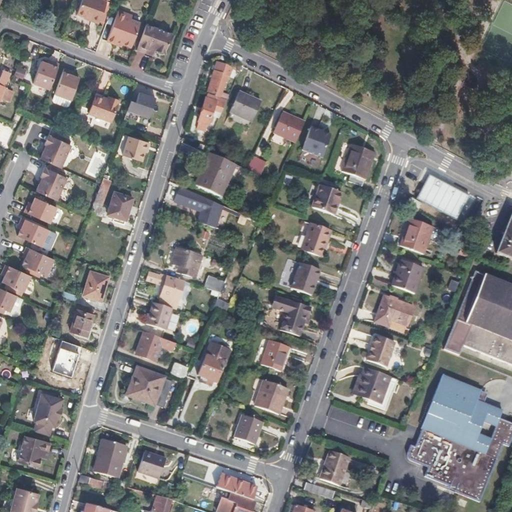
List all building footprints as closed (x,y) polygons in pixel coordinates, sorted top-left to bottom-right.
[(106,5),(90,0),(82,0),(76,17),(85,20),(98,25),(106,5)] [(131,19),(117,14),(105,45),(114,48),(115,45),(120,47),(130,51),(139,26),(130,23),(131,19)] [(172,39),(144,29),(136,53),(147,57),(149,51),(154,53),(156,58),(161,59),(165,58),(172,39)] [(25,44),(17,41),(12,53),(20,57),(25,44)] [(48,61),(43,59),(32,85),(49,92),(58,67),(53,65),(47,63),(48,61)] [(213,72),(212,72),(206,91),(214,94),(219,79),(224,80),(227,71),(222,69),(223,65),(216,62),(213,72)] [(10,73),(2,70),(0,75),(0,85),(4,87),(10,73)] [(71,72),(66,70),(55,97),(56,98),(72,104),(82,80),(75,77),(70,75),(71,72)] [(236,77),(232,75),(220,99),(226,100),(236,77)] [(135,102),(130,101),(126,110),(148,117),(154,100),(147,98),(148,95),(139,92),(135,102)] [(260,104),(238,93),(229,114),(251,124),(260,104)] [(206,99),(204,98),(197,122),(206,126),(207,122),(210,124),(213,116),(210,115),(211,110),(220,113),(226,100),(220,99),(207,94),(206,99)] [(103,100),(96,97),(90,115),(111,123),(119,103),(109,100),(108,102),(103,100)] [(56,98),(54,103),(55,106),(67,110),(70,109),(72,104),(56,98)] [(303,122),(281,112),(273,131),(295,141),(303,122)] [(89,118),(93,120),(92,124),(109,130),(111,123),(90,115),(89,118)] [(206,126),(197,122),(195,129),(204,132),(206,126)] [(321,158),(329,135),(309,128),(300,150),(321,158)] [(147,142),(128,135),(121,154),(127,156),(140,161),(143,152),(147,142)] [(46,145),(47,145),(41,160),(60,169),(71,146),(50,136),(46,145)] [(372,158),(348,150),(341,171),(351,174),(349,181),(363,185),(372,158)] [(203,167),(205,168),(197,187),(219,197),(234,165),(209,153),(203,167)] [(259,159),(252,156),(245,170),(258,175),(261,169),(255,167),(259,159)] [(41,177),(42,178),(36,192),(57,201),(67,178),(45,168),(41,177)] [(482,197),(432,173),(414,212),(462,237),(482,197)] [(101,180),(99,186),(93,202),(101,205),(109,183),(101,180)] [(339,194),(318,185),(310,208),(331,216),(339,194)] [(131,198),(113,192),(106,214),(124,220),(131,198)] [(187,198),(175,194),(172,201),(191,209),(194,202),(201,205),(203,199),(190,192),(187,198)] [(31,206),(28,205),(24,213),(49,224),(57,208),(35,198),(31,206)] [(201,205),(194,202),(191,209),(199,211),(202,212),(204,206),(201,205)] [(202,212),(199,211),(196,222),(197,222),(204,224),(208,214),(202,212)] [(511,214),(510,213),(494,252),(511,259),(511,214)] [(217,217),(208,214),(204,224),(213,227),(217,217)] [(18,227),(21,229),(17,236),(41,247),(49,231),(22,218),(18,227)] [(189,223),(179,220),(177,228),(187,231),(188,228),(189,223)] [(190,220),(189,223),(188,228),(195,230),(197,222),(196,222),(190,220)] [(431,228),(408,220),(398,247),(422,255),(431,228)] [(328,232),(309,224),(299,250),(318,257),(328,232)] [(197,253),(172,245),(167,262),(178,266),(176,271),(190,276),(197,253)] [(24,254),(28,256),(24,266),(46,276),(53,260),(27,248),(24,254)] [(395,273),(397,274),(392,288),(413,295),(422,270),(399,261),(395,273)] [(318,272),(298,264),(289,289),(309,297),(318,272)] [(3,272),(7,274),(3,283),(26,293),(33,278),(6,265),(3,272)] [(443,343),(459,350),(463,341),(511,361),(511,285),(474,269),(443,343)] [(107,276),(89,270),(82,294),(100,300),(107,276)] [(146,280),(162,285),(158,298),(159,298),(158,304),(171,308),(174,309),(183,281),(159,273),(159,275),(148,272),(146,280)] [(224,280),(207,274),(203,287),(219,292),(224,280)] [(0,307),(8,312),(16,296),(0,288),(0,307)] [(76,296),(62,292),(60,298),(74,302),(76,296)] [(279,299),(271,296),(267,307),(274,310),(279,299)] [(412,308),(382,298),(373,322),(386,327),(388,321),(405,327),(412,308)] [(274,310),(277,311),(270,329),(289,336),(294,321),(297,322),(302,307),(279,299),(274,310)] [(158,304),(152,302),(145,324),(164,330),(171,308),(158,304)] [(93,314),(76,309),(70,330),(87,335),(93,314)] [(174,344),(144,332),(136,354),(153,360),(160,345),(172,350),(174,344)] [(50,336),(47,335),(38,360),(42,362),(50,336)] [(59,339),(50,336),(42,362),(77,373),(83,357),(56,349),(59,339)] [(371,345),(373,346),(371,351),(369,350),(365,361),(385,368),(394,343),(374,336),(371,345)] [(287,349),(267,341),(259,366),(279,373),(287,349)] [(209,342),(201,363),(195,376),(199,377),(211,382),(215,384),(229,350),(209,342)] [(201,363),(193,360),(186,377),(193,380),(195,376),(201,363)] [(187,369),(173,363),(169,374),(183,379),(187,369)] [(132,376),(135,377),(127,395),(160,408),(171,382),(136,367),(132,376)] [(389,378),(362,369),(353,395),(379,404),(389,378)] [(418,426),(419,427),(412,446),(407,444),(404,456),(403,458),(404,460),(405,461),(406,463),(416,468),(418,465),(428,469),(427,471),(424,470),(420,479),(446,490),(449,484),(454,486),(452,493),(451,495),(476,506),(499,448),(505,450),(511,432),(511,427),(503,424),(496,421),(501,410),(481,402),(475,400),(479,390),(441,373),(418,426)] [(211,382),(199,377),(197,382),(209,387),(211,382)] [(283,389),(261,381),(252,407),(276,416),(282,401),(279,400),(283,389)] [(485,393),(479,390),(475,400),(481,402),(485,393)] [(62,400),(41,394),(34,421),(38,422),(36,431),(49,435),(52,426),(55,427),(57,418),(60,407),(62,400)] [(507,413),(501,410),(496,421),(503,424),(507,413)] [(260,422),(239,415),(232,437),(252,444),(260,422)] [(386,435),(388,426),(370,421),(367,430),(386,435)] [(47,442),(24,436),(17,463),(33,467),(37,465),(39,460),(37,457),(39,452),(44,453),(47,442)] [(106,440),(101,438),(96,455),(101,456),(106,440)] [(101,456),(96,455),(92,471),(115,478),(125,446),(106,440),(101,456)] [(165,457),(143,450),(137,472),(158,478),(165,457)] [(347,457),(327,451),(318,480),(338,486),(347,457)] [(220,476),(217,486),(231,492),(232,488),(252,495),(254,488),(247,485),(242,483),(220,476)] [(103,481),(88,477),(86,485),(101,489),(103,481)] [(304,481),(302,489),(330,498),(333,491),(304,481)] [(454,486),(449,484),(446,490),(452,493),(454,486)] [(39,492),(17,486),(9,511),(35,511),(38,502),(36,501),(39,492)] [(232,488),(231,492),(250,499),(252,495),(232,488)] [(186,495),(176,492),(173,500),(182,503),(186,495)] [(237,495),(229,492),(226,500),(234,503),(236,496),(237,495)] [(171,500),(156,496),(152,510),(156,511),(165,511),(169,502),(171,503),(171,500)] [(234,503),(232,510),(231,511),(248,511),(252,502),(236,496),(234,503)] [(370,503),(360,500),(358,506),(368,509),(370,503)] [(81,511),(106,511),(108,509),(84,503),(81,511)]
